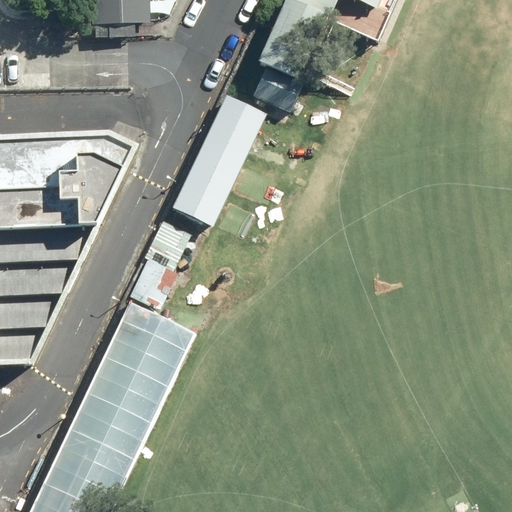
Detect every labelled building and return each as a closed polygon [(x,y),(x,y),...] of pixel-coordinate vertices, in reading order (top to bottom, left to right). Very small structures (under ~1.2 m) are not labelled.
[(98,0),(99,28),(187,26),(186,0),(98,0)] [(288,0),(262,59),(303,76),(330,13),(373,32),(386,0),(288,0)] [(177,205),(214,222),(267,111),(230,93),(177,205)] [(0,373),(33,372),(146,137),(128,126),(0,132),(0,373)] [(147,262),(129,301),(158,314),(169,288),(174,290),(183,269),(177,267),(192,234),(160,220),(142,260),(147,262)] [(110,511),(195,335),(130,304),(30,511),(110,511)]
